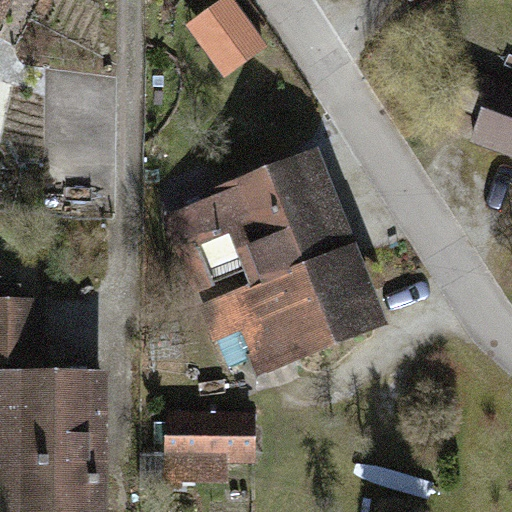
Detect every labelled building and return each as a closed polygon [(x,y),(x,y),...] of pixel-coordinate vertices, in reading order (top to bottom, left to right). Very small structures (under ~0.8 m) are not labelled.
[(0,0),(0,33),(16,0),(0,0)] [(227,0),(196,22),(230,71),(265,47),(231,0),(227,0)] [(511,90),(464,72),(452,104),(485,117),(476,140),(511,153),(511,90)] [(254,288),(232,297),(260,368),(379,321),(314,157),(217,195),(254,288)] [(0,376),(7,376),(5,511),(101,511),(102,378),(49,378),(50,305),(0,304),(0,376)] [(251,415),(168,415),(168,482),(225,482),(225,464),(251,464),(251,415)]
